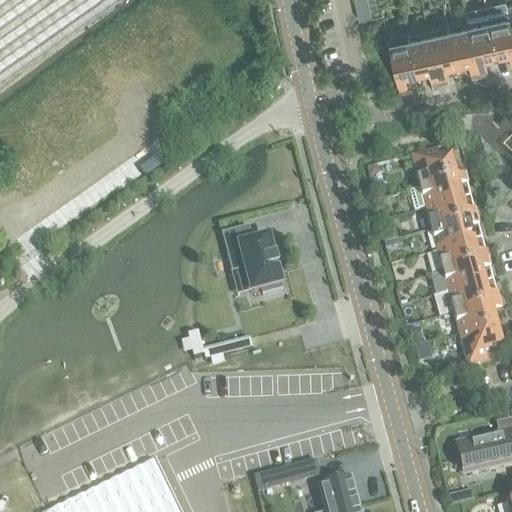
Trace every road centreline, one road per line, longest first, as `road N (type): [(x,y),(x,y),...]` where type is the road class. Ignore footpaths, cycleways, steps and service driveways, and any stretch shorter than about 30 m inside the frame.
road 1 (unclassified): [(0,310),(308,97)]
road 2 (tertiary): [(394,417),(308,97)]
road 3 (residential): [(511,90),(378,118),(308,97)]
road 4 (residential): [(394,417),(511,392)]
